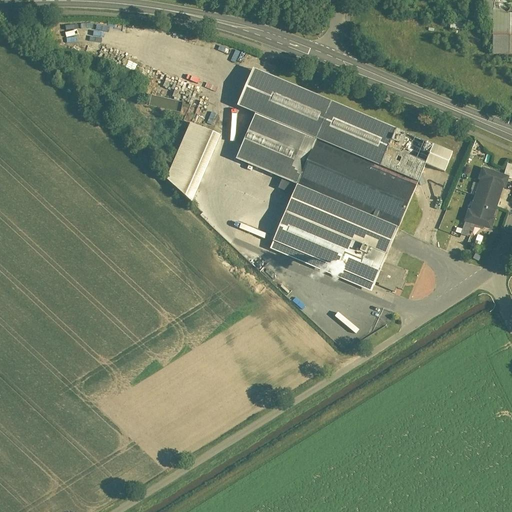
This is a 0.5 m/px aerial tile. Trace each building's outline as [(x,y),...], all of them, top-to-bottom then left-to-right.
[(511,0),(483,0),(484,54),(511,53),(511,0)] [(268,244),(373,287),(374,285),(383,263),(422,169),(441,176),(451,152),(249,69),(232,110),(250,117),(232,161),(292,186),(268,244)] [(219,134),(189,121),(165,179),(190,202),(219,134)] [(508,178),(476,168),(459,224),(491,233),(508,178)] [(406,273),(383,263),(374,285),(395,294),(397,290),(403,292),(406,283),(402,282),(406,273)]
